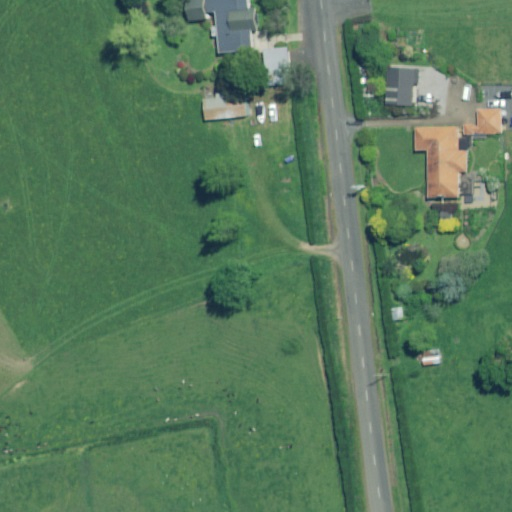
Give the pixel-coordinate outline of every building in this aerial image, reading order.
[(251,9),(250,0),(193,0),(195,21),(210,20),(210,13),(220,12),(223,54),(254,52),(253,31),(259,30),(257,8),(251,9)] [(291,70),(288,48),(269,51),(274,86),(289,84),(286,70),(291,70)] [(421,71),(391,69),(388,105),(414,106),(415,83),(420,84),(421,71)] [(503,134),(503,109),(479,109),(479,134),(503,134)] [(461,151),(461,128),(420,128),(420,151),(432,151),(431,197),(462,198),(462,172),(469,172),(469,152),(461,151)]
